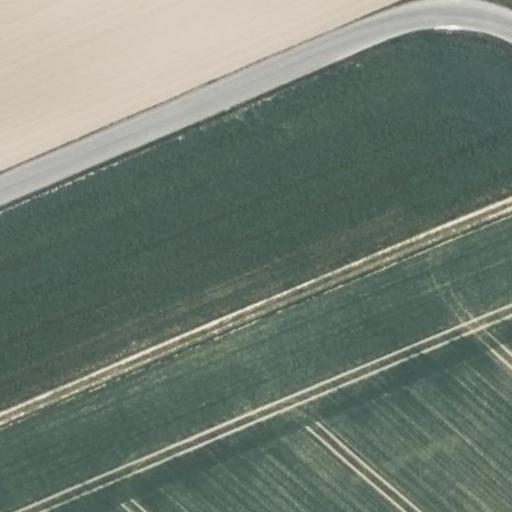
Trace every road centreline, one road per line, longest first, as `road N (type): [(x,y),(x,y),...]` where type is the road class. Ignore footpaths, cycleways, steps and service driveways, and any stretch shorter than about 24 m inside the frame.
road 1 (track): [(0,426),(511,207)]
road 2 (unclassified): [(511,23),(412,17),(0,192)]
